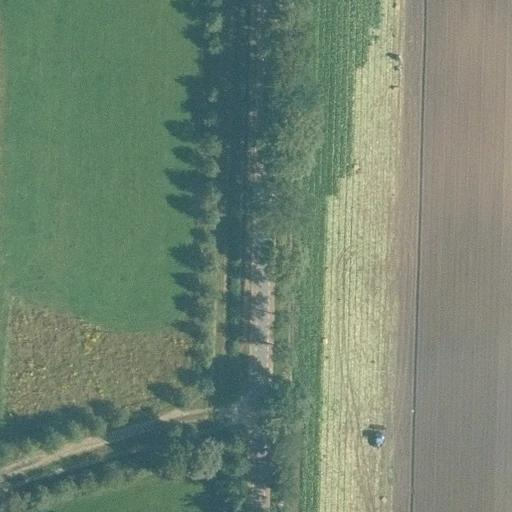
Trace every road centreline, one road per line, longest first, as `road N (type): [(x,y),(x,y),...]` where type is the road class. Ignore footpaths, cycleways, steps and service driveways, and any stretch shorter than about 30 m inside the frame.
road 1 (tertiary): [(257,511),(273,0)]
road 2 (track): [(0,473),(260,396)]
